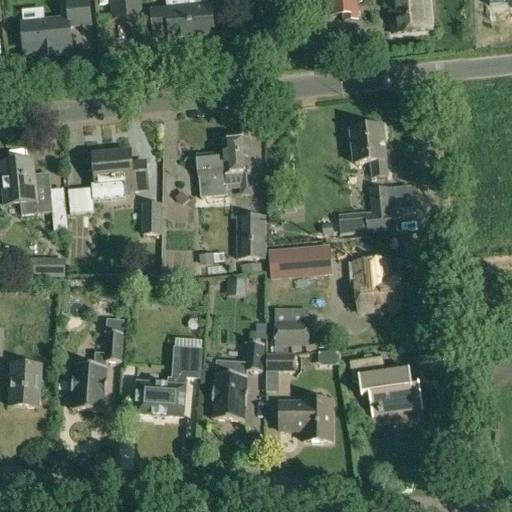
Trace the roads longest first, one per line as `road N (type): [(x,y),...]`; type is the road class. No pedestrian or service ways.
road 1 (residential): [(470,508),(0,481)]
road 2 (unclassified): [(470,508),(411,76)]
road 3 (tertiary): [(0,121),(411,76)]
